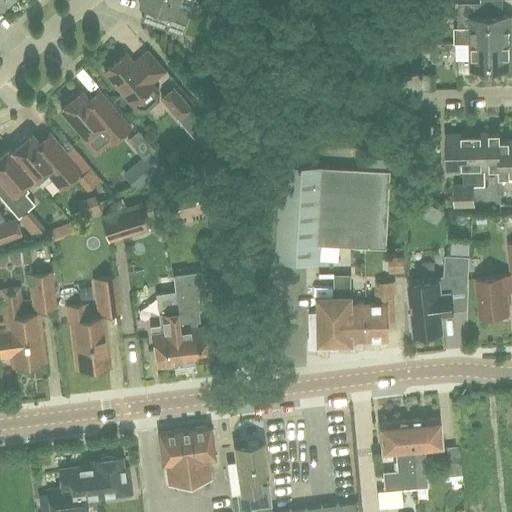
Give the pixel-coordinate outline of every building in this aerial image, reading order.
[(0,0),(0,9),(10,0),(0,0)] [(157,26),(182,35),(190,10),(194,9),(196,2),(194,0),(139,0),(139,3),(162,11),(157,26)] [(472,41),(510,41),(509,14),(482,15),(482,1),(458,1),(458,26),(471,26),(472,41)] [(474,68),(511,67),(510,41),(472,41),(472,58),(459,58),(460,72),(474,71),(474,68)] [(403,71),(421,70),(421,43),(402,44),(403,71)] [(134,63),(125,53),(104,71),(137,109),(145,110),(157,100),(158,91),(150,82),(163,70),(147,51),(134,63)] [(205,124),(189,106),(173,88),(161,98),(193,135),(205,124)] [(129,126),(114,108),(99,91),(88,100),(81,91),(76,94),(72,94),(66,99),(65,104),(61,108),(86,137),(82,140),(95,154),(110,141),(110,142),(129,126)] [(474,203),(474,184),(473,132),(446,133),(447,169),(463,168),(463,184),(454,184),(455,204),(474,203)] [(473,132),(474,184),(485,184),(484,167),(499,167),(501,167),(500,140),(500,132),(473,132)] [(9,147),(9,148),(41,185),(53,175),(62,185),(80,170),(49,133),(38,143),(31,134),(28,136),(25,136),(19,141),(19,144),(12,150),(9,147)] [(511,139),(500,140),(501,167),(499,167),(499,176),(511,175),(511,139)] [(184,166),(195,157),(185,144),(174,153),(184,166)] [(26,193),(29,190),(24,184),(33,177),(40,186),(41,185),(9,148),(1,154),(0,154),(0,177),(8,187),(0,193),(0,196),(19,218),(35,204),(26,193)] [(153,148),(130,167),(124,173),(137,188),(144,183),(166,163),(153,148)] [(387,247),(391,170),(282,164),(276,260),(320,263),(321,243),(387,247)] [(234,184),(201,178),(198,199),(231,204),(234,184)] [(109,240),(148,227),(140,204),(102,216),(109,240)] [(0,225),(0,241),(19,235),(14,220),(0,225)] [(391,248),(394,274),(409,272),(407,247),(391,248)] [(445,255),(444,275),(438,276),(438,280),(412,283),(414,299),(411,299),(412,311),(408,311),(410,330),(414,329),(415,333),(443,330),(441,314),(453,313),(451,292),(447,292),(447,288),(468,286),(470,256),(445,255)] [(27,273),(29,289),(32,311),(57,308),(52,270),(27,273)] [(172,292),(182,362),(212,358),(212,356),(213,355),(212,346),(210,345),(209,340),(211,338),(210,329),(208,329),(208,326),(196,328),(195,321),(198,320),(194,293),(202,292),(199,272),(172,276),(175,292),(172,292)] [(92,277),(94,289),(97,315),(122,311),(117,274),(92,277)] [(511,274),(510,274),(476,278),(480,316),(509,313),(506,290),(511,289),(511,274)] [(350,275),(336,275),(336,297),(317,297),(317,314),(308,314),(309,352),(337,351),(337,341),(353,341),(353,338),(352,303),(352,297),(350,297),(350,275)] [(352,303),(353,338),(388,338),(388,310),(394,310),(393,283),(377,283),(378,303),(352,303)] [(172,292),(157,294),(163,332),(153,334),(157,366),(182,362),(172,292)] [(37,313),(22,315),(20,300),(3,302),(5,319),(8,319),(9,328),(0,328),(0,348),(1,355),(12,353),(13,365),(43,361),(37,313)] [(103,317),(87,319),(85,303),(68,305),(71,322),(73,322),(79,369),(109,365),(103,317)] [(414,450),(416,475),(417,486),(426,485),(423,458),(419,459),(418,449),(441,447),(439,417),(408,420),(412,450),(414,450)] [(412,450),(408,420),(379,422),(381,454),(396,452),(397,471),(383,472),(385,489),(417,486),(416,475),(414,450),(412,450)] [(215,457),(211,426),(158,433),(163,465),(166,465),(168,485),(211,479),(208,458),(215,457)] [(260,485),(269,484),(263,442),(258,443),(258,441),(247,442),(248,445),(236,447),(239,466),(235,466),(237,479),(242,478),(244,492),(260,490),(260,485)] [(120,456),(95,459),(101,496),(131,492),(128,466),(122,467),(120,456)] [(101,496),(95,459),(88,460),(89,466),(69,469),(69,470),(59,471),(62,488),(48,490),(51,511),(88,511),(87,505),(101,503),(101,496)] [(421,511),(421,499),(415,500),(414,489),(388,490),(389,511),(421,511)] [(356,511),(355,503),(276,511),(275,511),(356,511)]
